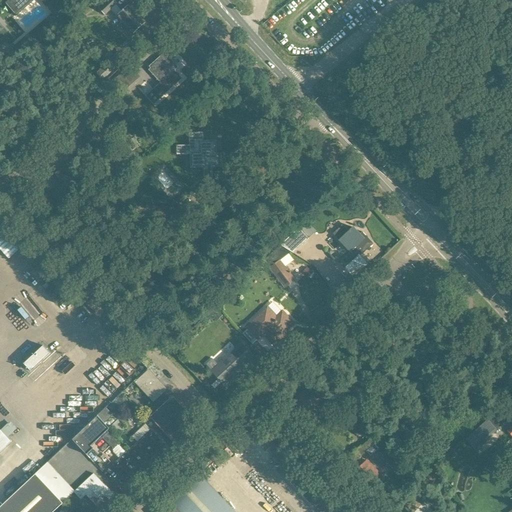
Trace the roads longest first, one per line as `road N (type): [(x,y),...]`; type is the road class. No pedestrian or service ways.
road 1 (unknown): [(0,483),(87,374),(70,339),(0,270)]
road 2 (unclassified): [(189,0),(312,131),(325,119)]
road 3 (unclassified): [(255,398),(384,276)]
road 4 (unclassified): [(131,511),(255,398)]
road 5 (unclassified): [(362,511),(255,398)]
road 6 (secondary): [(325,119),(222,7)]
road 7 (secondary): [(429,235),(511,322)]
